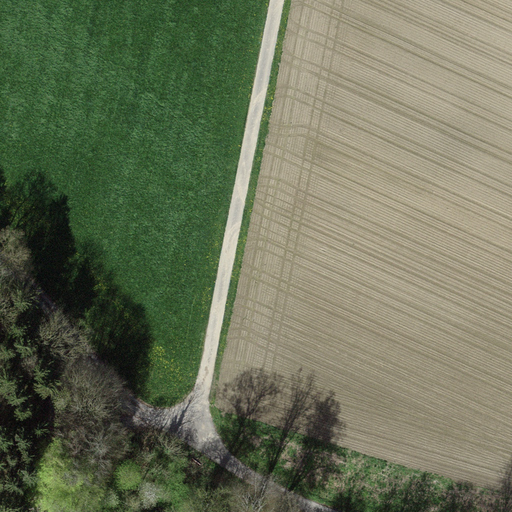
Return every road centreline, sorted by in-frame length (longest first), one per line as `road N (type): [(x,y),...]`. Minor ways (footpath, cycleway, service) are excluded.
road 1 (track): [(278,0),(197,444)]
road 2 (track): [(342,511),(156,424),(36,285),(0,261)]
road 3 (track): [(43,511),(73,328)]
